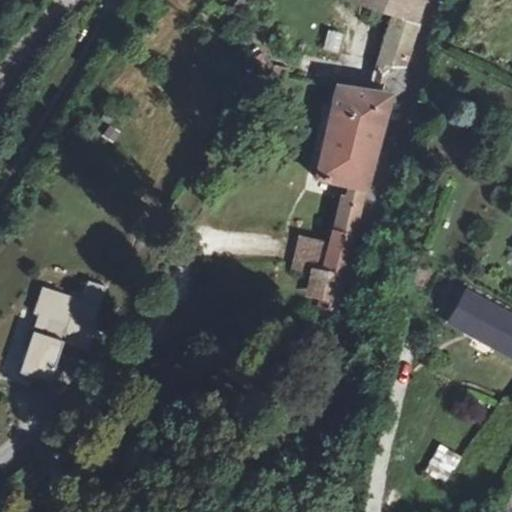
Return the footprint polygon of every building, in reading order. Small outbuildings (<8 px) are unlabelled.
[(427,8),(429,0),(336,0),(349,4),(350,0),(353,0),(400,13),(384,77),(403,76),(409,60),(427,8)] [(328,29),(322,48),(337,53),(343,34),(328,29)] [(338,90),(330,123),(382,135),(384,125),(389,106),(338,90)] [(382,135),(330,123),(315,183),(351,192),(348,208),(342,207),(326,283),(350,289),(354,267),(376,160),(382,135)] [(292,261),(320,267),(325,241),(297,235),(292,261)] [(16,374),(46,385),(60,342),(68,319),(91,327),(104,290),(86,284),(79,303),(39,289),(30,316),(39,319),(21,369),(18,368),(16,374)] [(342,331),(347,307),(323,302),(319,326),(342,331)] [(471,303),(458,326),(468,331),(467,334),(474,338),(481,342),(483,339),(505,350),(503,353),(511,357),(511,321),(487,308),(485,311),(471,303)] [(68,319),(60,342),(83,350),(91,327),(68,319)] [(450,457),(437,480),(455,490),(468,466),(450,457)]
